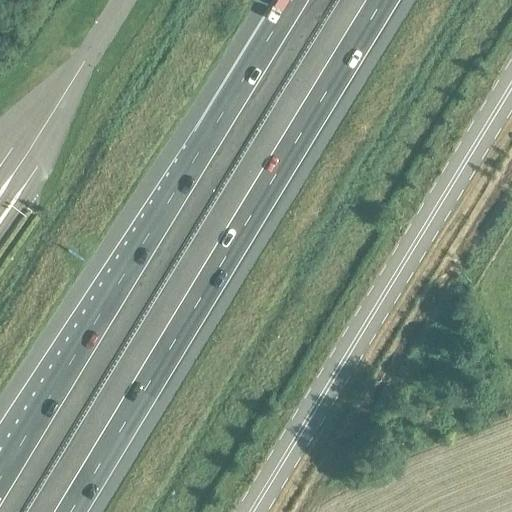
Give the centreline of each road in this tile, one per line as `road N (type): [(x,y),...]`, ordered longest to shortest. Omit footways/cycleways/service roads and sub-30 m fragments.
road 1 (motorway): [(76,511),(393,0)]
road 2 (motorway): [(294,0),(0,477)]
road 3 (secondary): [(250,511),(511,83)]
